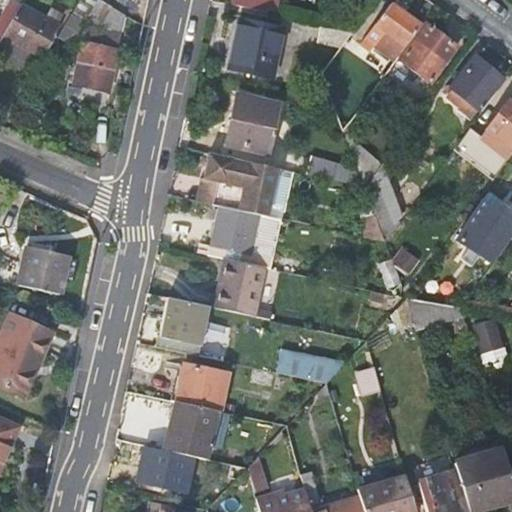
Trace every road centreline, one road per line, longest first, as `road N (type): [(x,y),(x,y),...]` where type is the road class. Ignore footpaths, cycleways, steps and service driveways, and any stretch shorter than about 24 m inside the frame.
road 1 (residential): [(67,511),(135,206)]
road 2 (residential): [(135,206),(180,0)]
road 3 (residential): [(0,152),(135,206)]
